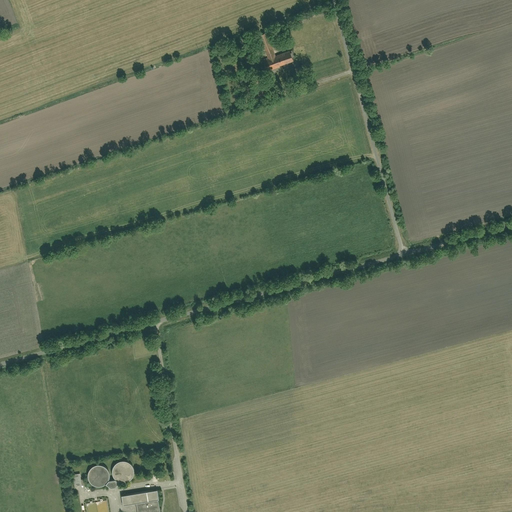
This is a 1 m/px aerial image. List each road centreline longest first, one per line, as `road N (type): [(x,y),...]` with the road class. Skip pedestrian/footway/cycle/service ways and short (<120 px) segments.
road 1 (residential): [(402,254),(333,0)]
road 2 (residential): [(155,321),(402,254)]
road 3 (residential): [(155,321),(185,511)]
road 4 (residential): [(0,363),(155,321)]
